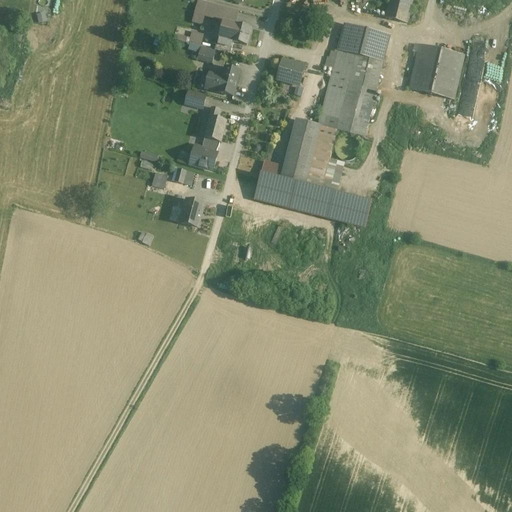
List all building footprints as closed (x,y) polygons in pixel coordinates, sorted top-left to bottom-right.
[(412,0),(390,0),(386,19),(406,24),(412,0)] [(224,23),(224,22),(226,14),(214,11),(213,14),(212,19),(224,23)] [(37,24),(47,23),(46,14),(35,15),(37,24)] [(231,42),(235,25),(224,22),(224,23),(220,38),(219,39),(231,42)] [(251,29),(235,25),(231,42),(234,43),(247,46),(251,29)] [(389,38),(344,26),(322,116),(339,121),(340,118),(369,124),(389,38)] [(201,45),(204,35),(192,31),(189,41),(201,45)] [(230,56),(234,43),(231,42),(219,39),(220,38),(218,38),(215,52),(216,52),(230,56)] [(198,61),(201,48),(190,45),(189,50),(194,52),(192,59),(198,61)] [(465,57),(420,46),(410,90),(456,101),(465,57)] [(215,52),(201,48),(198,61),(212,65),(216,52),(215,52)] [(305,67),(283,61),(277,82),(299,87),(305,67)] [(240,72),(225,68),(223,78),(220,87),(235,91),(240,72)] [(220,87),(223,78),(210,75),(206,90),(233,97),(235,91),(220,87)] [(206,97),(189,93),(186,106),(202,110),(206,97)] [(210,119),(205,139),(220,143),(221,144),(227,122),(219,120),(221,112),(212,109),(209,118),(210,119)] [(337,132),(339,121),(322,116),(319,127),(320,128),(312,157),(330,161),(337,132)] [(366,139),(369,124),(340,118),(339,121),(337,132),(366,139)] [(312,157),(320,128),(319,127),(296,122),(284,168),(281,180),(304,186),(312,157)] [(335,152),(337,157),(340,160),(344,162),(349,163),(353,161),(356,159),(359,154),(360,150),(358,145),(356,141),(351,138),(347,138),(341,139),(337,142),(335,147),(335,152)] [(218,149),(220,143),(205,139),(202,151),(216,155),(218,149)] [(214,162),(216,155),(202,151),(194,149),(192,156),(194,159),(192,167),(213,173),(215,164),(214,162)] [(159,164),(161,157),(142,151),(140,158),(159,164)] [(330,161),(312,157),(304,186),(337,194),(345,164),(330,161)] [(264,163),(260,179),(280,184),(281,180),(284,168),(264,163)] [(194,175),(178,170),(175,183),(182,185),(185,179),(193,181),(194,175)] [(167,178),(155,175),(152,188),(164,191),(167,178)] [(372,203),(337,194),(304,186),(281,180),(280,184),(260,179),(255,197),(366,226),(372,203)] [(204,206),(187,201),(181,224),(198,228),(204,206)] [(146,231),(141,238),(151,243),(155,235),(146,231)]
